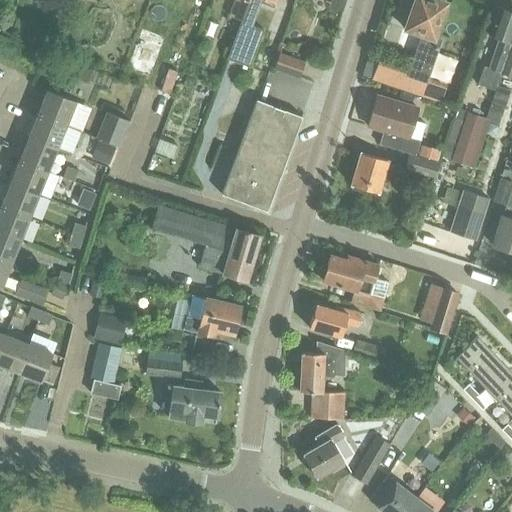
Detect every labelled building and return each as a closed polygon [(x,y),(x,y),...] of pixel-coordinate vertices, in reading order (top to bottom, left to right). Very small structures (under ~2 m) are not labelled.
[(242,17),(227,59),(249,67),(263,29),(252,25),(260,3),(272,8),(274,0),(249,0),(249,1),(248,0),(242,17)] [(234,0),(230,12),(242,17),(248,0),(249,1),(249,0),(234,0)] [(422,35),(403,92),(425,99),(440,105),(445,88),(431,83),(426,82),(440,40),(434,38),(446,3),(438,0),(414,0),(404,29),(422,35)] [(500,73),(511,35),(511,11),(499,7),(489,36),(498,39),(488,67),(484,65),(478,83),(494,89),(495,86),(500,73)] [(511,35),(500,73),(511,76),(511,35)] [(275,68),(299,77),(305,62),(280,53),(275,68)] [(81,66),(77,79),(88,83),(92,70),(81,66)] [(493,89),(481,85),(473,109),(485,113),(493,89)] [(495,86),(494,89),(485,117),(484,121),(498,125),(504,107),(509,90),(495,86)] [(47,91),(38,115),(66,126),(76,103),(47,91)] [(377,96),(368,127),(383,131),(379,145),(415,156),(420,141),(425,123),(414,120),(417,108),(377,96)] [(266,211),(300,116),(255,100),(221,194),(266,211)] [(445,103),(446,120),(458,119),(456,102),(445,103)] [(484,121),(485,117),(468,111),(453,159),(471,164),(484,121)] [(106,112),(96,138),(121,148),(130,122),(106,112)] [(81,132),(38,115),(29,137),(57,149),(72,155),(81,132)] [(489,123),(487,132),(496,135),(499,126),(489,123)] [(29,137),(19,160),(48,172),(57,149),(29,137)] [(97,140),(91,157),(109,164),(115,147),(97,140)] [(421,144),(418,156),(436,161),(439,150),(421,144)] [(378,192),(387,160),(360,153),(351,185),(378,192)] [(408,154),(405,168),(434,176),(438,163),(408,154)] [(19,160),(10,184),(38,195),(50,199),(59,176),(48,172),(19,160)] [(67,166),(62,178),(73,182),(78,170),(67,166)] [(511,251),(511,194),(508,193),(511,182),(501,178),(494,201),(504,204),(492,245),(511,251)] [(10,184),(1,207),(29,218),(38,195),(10,184)] [(77,203),(90,208),(96,192),(83,187),(77,203)] [(463,190),(450,232),(475,239),(487,198),(463,190)] [(29,218),(1,207),(0,208),(0,233),(20,241),(29,218)] [(199,267),(247,281),(260,236),(158,207),(151,230),(205,246),(199,267)] [(74,222),(71,233),(83,237),(86,226),(74,222)] [(20,241),(0,233),(0,259),(11,264),(20,241)] [(83,237),(71,233),(67,244),(80,248),(83,237)] [(346,256),(345,259),(330,255),(322,280),(353,289),(349,303),(369,309),(373,295),(384,298),(389,282),(373,277),(376,264),(346,256)] [(11,264),(0,259),(0,286),(1,287),(2,287),(17,293),(16,293),(42,303),(47,291),(21,281),(21,283),(6,277),(11,264)] [(56,282),(67,286),(68,286),(71,274),(60,270),(56,282)] [(95,274),(90,295),(103,298),(108,277),(95,274)] [(67,286),(56,282),(55,282),(50,295),(62,299),(67,286)] [(426,296),(420,318),(432,321),(431,327),(448,332),(454,311),(459,294),(442,289),(441,292),(431,297),(426,296)] [(241,306),(193,295),(185,329),(203,333),(204,328),(234,335),(241,306)] [(357,326),(361,313),(335,306),(334,309),(316,303),(309,327),(340,337),(344,323),(357,326)] [(38,321),(41,312),(31,307),(27,317),(38,321)] [(41,312),(38,321),(48,325),(52,316),(41,312)] [(126,319),(99,313),(93,339),(120,346),(126,319)] [(4,334),(0,345),(0,365),(17,372),(28,344),(4,334)] [(478,336),(455,357),(484,388),(507,367),(478,336)] [(355,339),(351,351),(383,361),(386,350),(381,349),(381,348),(355,339)] [(301,352),(300,392),(312,392),(322,393),(323,376),(334,377),(334,375),(342,375),(343,349),(314,340),(314,353),(301,352)] [(99,343),(90,377),(113,382),(122,348),(99,343)] [(28,344),(17,372),(41,381),(42,379),(49,363),(52,354),(28,344)] [(184,355),(150,350),(147,373),(181,378),(183,363),(184,355)] [(49,363),(42,379),(53,383),(59,367),(49,363)] [(511,371),(507,367),(484,388),(511,417),(511,371)] [(118,398),(121,384),(93,378),(90,392),(118,398)] [(432,379),(426,388),(439,396),(445,388),(432,379)] [(217,417),(220,391),(166,384),(165,397),(170,398),(168,416),(185,418),(185,420),(202,423),(203,415),(217,417)] [(466,386),(463,389),(473,399),(478,394),(469,384),(466,386)] [(478,394),(473,399),(482,409),(488,404),(478,394)] [(312,404),(311,417),(343,418),(344,406),(312,404)] [(464,407),(460,412),(470,421),(475,416),(464,407)] [(404,408),(388,409),(389,418),(404,417),(404,408)] [(318,446),(302,455),(316,478),(331,469),(335,470),(342,466),(343,462),(344,461),(333,443),(344,436),(337,424),(314,438),(318,446)] [(511,428),(507,424),(502,429),(511,439),(511,438),(511,428)] [(491,427),(484,436),(499,447),(504,441),(491,427)] [(375,469),(389,445),(390,444),(377,436),(353,477),(366,484),(375,469)] [(503,443),(496,453),(504,459),(511,450),(503,443)] [(387,476),(369,500),(385,511),(404,511),(415,497),(387,476)] [(434,511),(415,497),(404,511),(434,511)]
